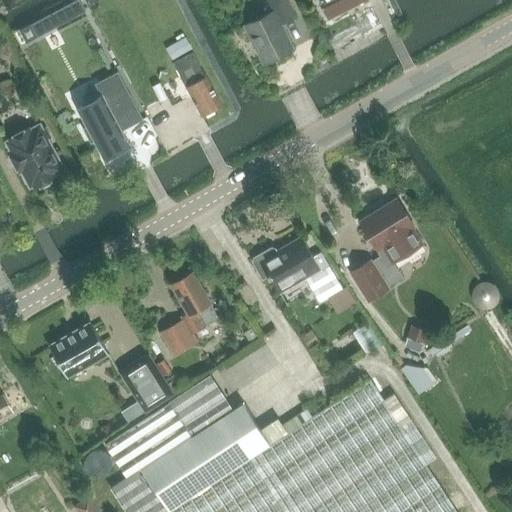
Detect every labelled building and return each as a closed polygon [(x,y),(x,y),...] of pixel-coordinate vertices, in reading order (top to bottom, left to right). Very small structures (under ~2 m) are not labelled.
[(79,0),(74,0),(31,23),(38,36),(86,11),(79,0)] [(281,25),(296,17),(287,0),(267,0),(273,11),(245,25),(264,63),(293,48),(281,25)] [(319,0),(328,18),(363,0),(319,0)] [(185,37),(166,47),(172,59),(192,48),(185,37)] [(195,55),(175,66),(202,116),(222,105),(195,55)] [(78,108),(87,125),(82,128),(90,143),(96,140),(105,158),(128,145),(120,131),(143,119),(118,71),(98,81),(105,94),(78,108)] [(19,171),(21,169),(30,186),(35,184),(36,186),(39,184),(42,185),(49,182),(50,179),(53,177),(52,175),(63,169),(47,138),(51,137),(45,127),(42,129),(40,124),(29,130),(28,128),(11,137),(12,139),(7,142),(13,152),(10,153),(19,171)] [(414,225),(397,196),(359,220),(380,254),(371,259),(370,258),(350,270),(367,299),(388,286),(387,285),(402,275),(393,260),(422,242),(413,227),(414,225)] [(252,256),(252,259),(262,276),(266,273),(268,277),(269,276),(278,290),(305,274),(319,299),(341,287),(321,250),(313,254),(301,234),(275,250),(273,246),(270,245),(252,256)] [(193,271),(171,284),(187,312),(181,316),(183,319),(160,332),(173,354),(196,341),(192,333),(219,318),(211,305),(212,304),(193,271)] [(408,320),(402,343),(419,348),(425,325),(408,320)] [(360,347),(377,341),(370,321),(353,327),(360,347)] [(91,322),(49,345),(67,377),(108,353),(91,322)] [(148,352),(119,371),(145,411),(174,393),(148,352)] [(211,375),(104,444),(125,476),(142,465),(143,467),(233,409),(211,375)] [(460,511),(372,377),(271,442),(170,509),(143,467),(142,465),(125,476),(111,485),(128,511),(460,511)] [(0,418),(3,416),(3,415),(11,411),(12,407),(6,398),(2,397),(0,397),(0,418)] [(233,409),(143,467),(170,509),(271,442),(244,401),(233,409)] [(72,457),(59,464),(71,484),(84,476),(72,457)] [(97,511),(88,497),(75,506),(79,511),(97,511)]
